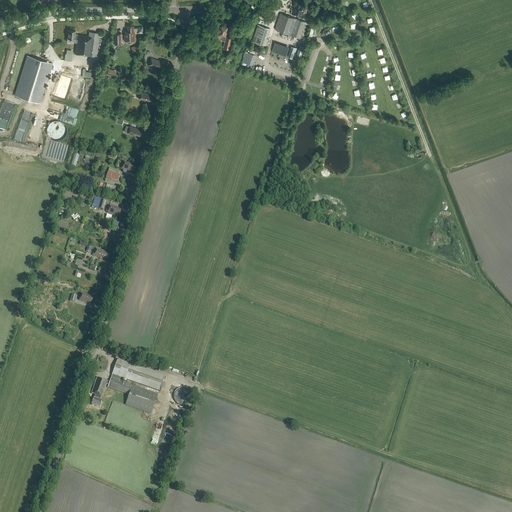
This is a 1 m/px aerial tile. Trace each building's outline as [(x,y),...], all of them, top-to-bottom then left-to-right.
[(301,6),(302,3),(297,2),(296,5),(295,4),(292,13),(302,17),(305,8),(301,6)] [(303,36),(308,23),(280,13),(275,29),(283,31),(281,37),(291,40),(292,39),(293,40),(295,35),(300,37),(301,35),(303,36)] [(230,48),(233,38),(226,36),(228,27),(220,25),(218,38),(222,38),(221,39),(225,40),(223,47),(230,48)] [(263,45),(268,28),(258,25),(254,36),(256,37),(255,42),(263,45)] [(134,31),(133,26),(127,26),(127,31),(124,31),(125,41),(132,41),(132,42),(135,41),(134,31)] [(89,36),(75,34),(76,30),(68,29),(67,38),(67,41),(76,42),(75,54),(97,56),(100,33),(89,32),(89,36)] [(295,52),(297,48),(291,46),(288,56),(292,58),(294,51),(295,52)] [(245,51),(242,61),(252,65),(256,54),(245,51)] [(15,95),(40,103),(48,74),(49,74),(52,63),(27,56),(15,95)] [(161,67),(162,63),(160,62),(160,61),(151,58),(149,65),(151,66),(150,68),(151,69),(155,70),(156,69),(157,66),(161,67)] [(86,93),(87,87),(69,85),(69,91),(86,93)] [(150,101),(152,96),(149,95),(149,94),(141,92),(139,99),(145,101),(146,99),(150,101)] [(20,126),(15,138),(23,141),(27,129),(20,126)] [(139,135),(141,131),(138,130),(138,129),(130,126),(127,133),(134,135),(135,134),(139,135)] [(75,153),(71,165),(77,167),(80,155),(75,153)] [(122,169),(123,170),(123,172),(123,173),(127,174),(129,174),(130,171),(133,172),(135,167),(132,166),(133,165),(124,162),(122,169)] [(119,172),(109,169),(108,172),(106,178),(118,182),(119,175),(118,175),(119,172)] [(116,187),(107,184),(105,190),(114,193),(116,187)] [(95,196),(95,198),(92,207),(103,210),(106,199),(95,196)] [(63,214),(66,203),(60,202),(57,213),(63,214)] [(119,215),(121,210),(118,210),(118,208),(110,206),(108,213),(114,215),(115,214),(119,215)] [(118,225),(119,223),(113,221),(111,225),(109,225),(108,227),(113,228),(115,231),(116,227),(117,227),(117,228),(118,229),(118,230),(121,231),(122,227),(118,225)] [(106,258),(107,254),(105,253),(105,252),(96,249),(94,256),(101,258),(101,257),(106,258)] [(91,303),(92,299),(90,298),(90,296),(81,294),(79,301),(86,303),(86,301),(91,303)] [(159,391),(164,376),(117,360),(109,382),(97,377),(91,394),(95,395),(94,399),(93,399),(91,405),(99,408),(102,401),(99,401),(101,397),(102,397),(107,383),(109,384),(107,387),(129,395),(125,405),(151,414),(157,395),(119,381),(120,377),(159,391)] [(183,405),(184,405),(186,404),(188,403),(189,402),(190,400),(191,399),(191,397),(191,395),(191,394),(190,392),(189,390),(188,389),(186,388),(184,387),(181,387),(180,388),(178,388),(177,389),(175,390),(174,393),(173,395),(173,397),(174,400),(175,402),(177,403),(178,404),(180,405),(183,405)] [(162,429),(160,428),(160,427),(158,426),(153,443),(157,444),(162,429)]
